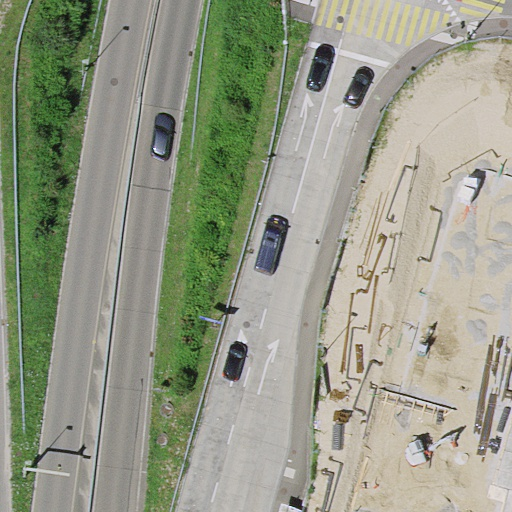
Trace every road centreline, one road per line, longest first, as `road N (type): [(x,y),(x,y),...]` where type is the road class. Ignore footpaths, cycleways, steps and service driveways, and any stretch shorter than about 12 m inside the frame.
road 1 (primary): [(214,511),(360,0)]
road 2 (trunk): [(133,0),(53,511)]
road 3 (trunk): [(114,511),(146,217),(181,0)]
